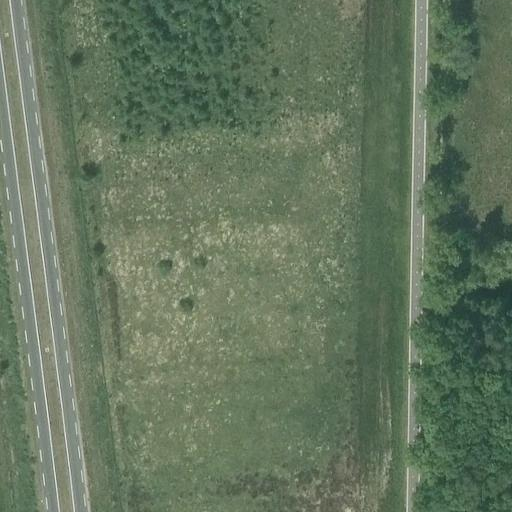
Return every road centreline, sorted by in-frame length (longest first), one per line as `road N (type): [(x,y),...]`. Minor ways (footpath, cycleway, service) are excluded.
road 1 (primary): [(78,511),(13,0)]
road 2 (primary): [(0,109),(50,511)]
